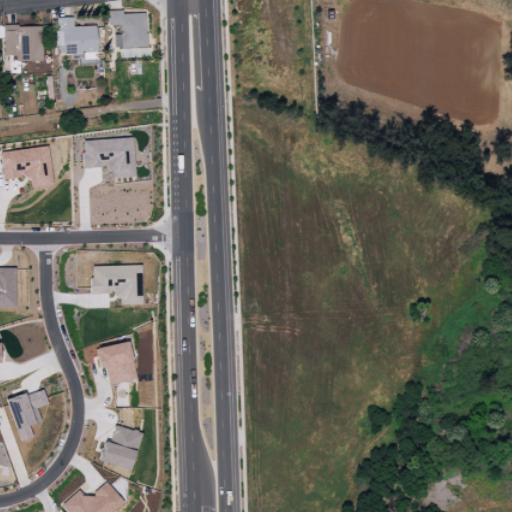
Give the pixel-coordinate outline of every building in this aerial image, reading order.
[(144,14),(121,14),(121,11),(110,11),(110,26),(119,26),(120,35),(113,35),(114,48),(145,48),(144,14)] [(95,27),(72,27),(71,18),(55,19),(56,47),(61,47),(61,54),(95,53),(95,27)] [(2,26),(2,56),(15,56),(15,61),(41,62),(41,27),(2,26)] [(82,170),(110,168),(110,178),(134,177),(132,139),(81,141),(82,170)] [(0,152),(0,160),(2,180),(28,178),(29,188),(51,186),(47,148),(0,152)] [(89,267),(90,295),(116,294),(117,306),(141,305),(140,266),(89,267)] [(15,269),(0,268),(0,308),(14,309),(15,269)] [(95,349),(95,350),(94,350),(98,369),(103,368),(107,386),(135,380),(126,342),(95,349)] [(5,401),(23,394),(24,396),(42,389),(47,404),(36,409),(40,422),(28,427),(31,437),(20,441),(5,401)] [(114,426),(131,431),(131,430),(136,431),(135,433),(140,434),(128,471),(97,461),(103,442),(108,444),(114,426)] [(66,511),(60,505),(77,490),(83,496),(89,497),(104,483),(122,503),(111,511),(66,511)]
